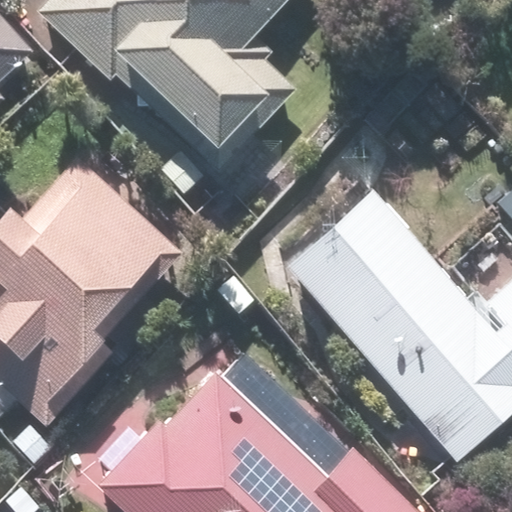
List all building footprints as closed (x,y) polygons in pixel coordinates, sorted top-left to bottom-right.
[(45,0),(25,23),(99,89),(109,77),(185,144),(153,180),(179,203),(287,81),(243,42),(280,0),(45,0)] [(0,72),(24,51),(0,24),(0,72)] [(102,355),(96,349),(178,255),(73,164),(0,247),(0,391),(40,426),(102,355)] [(361,197),(274,275),(453,473),(511,420),(511,241),(495,222),(446,266),(480,304),(467,315),(361,197)] [(223,367),(205,386),(196,377),(81,495),(98,511),(401,511),(340,452),(307,486),(242,423),(261,403),(223,367)]
